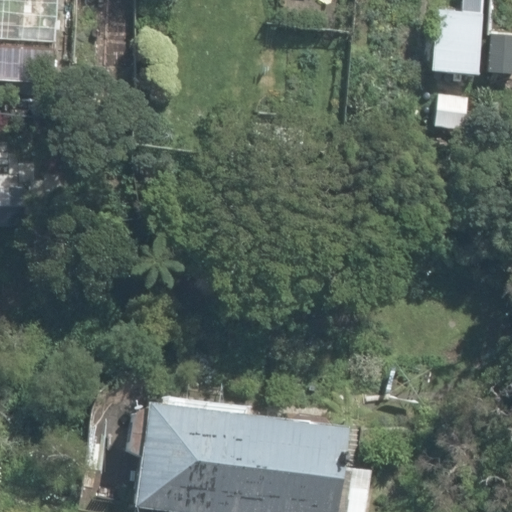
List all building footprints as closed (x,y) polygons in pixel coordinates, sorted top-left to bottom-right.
[(426,70),(473,74),(480,0),(464,0),(464,12),(432,9),(426,70)] [(0,80),(51,84),(53,47),(0,43),(0,80)] [(71,94),(93,95),(94,73),(72,72),(71,94)] [(427,130),(458,134),(461,107),(431,103),(427,130)] [(363,511),(367,480),(362,479),(363,468),(337,465),(342,426),(139,402),(139,405),(118,403),(111,453),(134,456),(129,505),(188,511),(363,511)]
